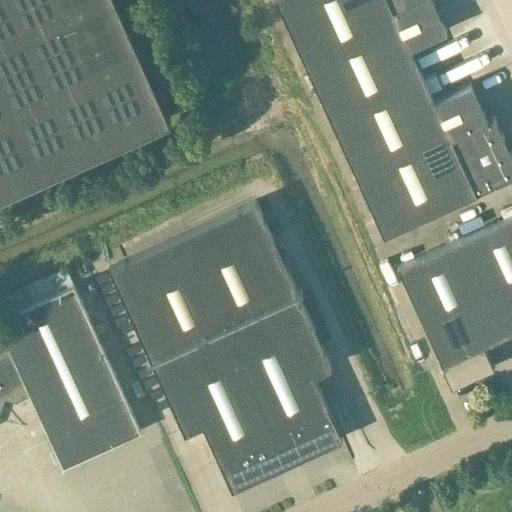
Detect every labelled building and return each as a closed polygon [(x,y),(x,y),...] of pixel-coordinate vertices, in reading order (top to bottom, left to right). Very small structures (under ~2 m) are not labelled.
[(117,0),(0,0),(0,192),(170,116),(117,0)] [(275,0),(383,234),(511,174),(511,155),(493,115),(486,118),(469,82),(433,98),(409,46),(446,29),(432,0),(275,0)] [(255,199),(108,266),(183,432),(201,423),(230,487),(341,437),(312,373),(330,365),(255,199)] [(511,211),(397,265),(440,360),(439,361),(450,385),(493,366),(482,343),(511,324),(511,211)] [(0,303),(0,330),(4,339),(0,340),(0,405),(3,397),(15,401),(30,395),(62,465),(139,430),(67,273),(0,303)]
